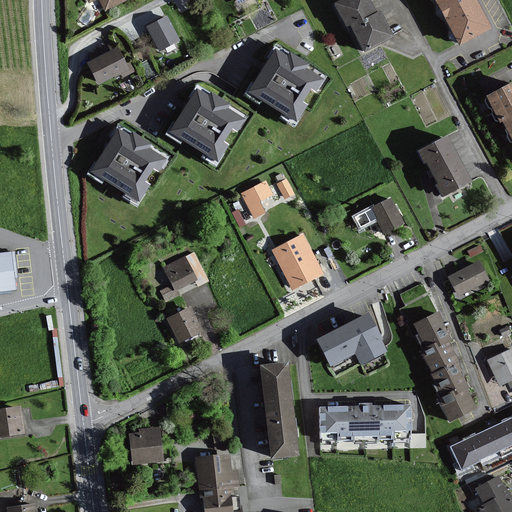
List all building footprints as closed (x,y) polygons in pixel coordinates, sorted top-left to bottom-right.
[(125,0),(89,0),(90,1),(92,0),(99,0),(105,10),(125,0)] [(351,21),(365,49),(393,35),(381,11),(376,13),(369,0),(343,0),(337,3),(347,24),(351,21)] [(476,0),(438,0),(461,43),(491,27),(480,7),(476,0)] [(167,17),(149,27),(160,48),(178,39),(167,17)] [(125,65),(118,49),(89,62),(99,82),(122,72),(124,76),(134,71),(130,63),(125,65)] [(288,57),(275,49),(247,94),(259,101),(262,97),(286,111),(283,116),(295,123),(307,104),(301,101),(311,85),(316,88),(323,78),(306,68),(308,64),(291,53),(288,57)] [(511,83),(488,96),(501,121),(504,119),(511,133),(511,83)] [(210,97),(196,88),(168,133),(181,142),(183,139),(205,152),(202,157),(216,166),(229,145),(223,141),(232,126),(237,129),(244,118),(228,108),(230,104),(212,92),(210,97)] [(131,137),(118,129),(90,174),(101,181),(104,177),(128,191),(124,196),(137,204),(149,184),(144,181),(153,166),(158,170),(166,158),(148,147),(150,143),(133,133),(131,137)] [(471,180),(448,136),(419,151),(425,162),(427,161),(439,183),(437,184),(443,195),(471,180)] [(278,180),(285,197),(296,193),(289,176),(278,180)] [(252,216),(266,211),(261,198),(273,194),(268,179),(243,188),(252,216)] [(403,222),(391,199),(372,208),(384,232),(403,222)] [(240,207),(234,209),(239,225),(245,223),(240,207)] [(321,272),(303,236),(275,251),(286,271),(300,264),(308,279),(321,272)] [(0,290),(15,289),(14,277),(18,277),(15,252),(11,252),(0,253),(0,290)] [(185,257),(165,267),(174,285),(176,290),(196,279),(185,257)] [(489,280),(480,261),(450,276),(459,295),(489,280)] [(423,282),(401,292),(405,302),(427,292),(423,282)] [(176,290),(174,285),(161,291),(166,300),(178,294),(176,290)] [(190,307),(168,318),(180,342),(202,331),(190,307)] [(422,350),(434,373),(457,361),(447,341),(451,339),(437,313),(416,324),(421,334),(418,336),(425,349),(422,350)] [(387,350),(369,314),(320,340),(332,364),(355,352),(361,363),(387,350)] [(511,349),(489,360),(500,384),(508,381),(511,387),(511,386),(511,349)] [(461,368),(457,361),(434,373),(432,373),(437,384),(435,385),(442,397),(439,399),(451,421),(476,408),(467,389),(468,388),(459,370),(461,368)] [(287,363),(261,366),(264,389),(270,433),(273,458),(298,455),(287,363)] [(411,437),(410,405),(371,406),(371,403),(360,403),(360,406),(321,407),(321,438),(411,437)] [(0,436),(24,433),(20,407),(0,410),(0,436)] [(511,417),(452,446),(462,468),(477,462),(511,445),(511,417)] [(141,433),(131,434),(134,463),(162,460),(158,428),(141,430),(141,433)] [(412,445),(427,445),(427,432),(411,432),(412,445)] [(197,458),(200,491),(234,487),(239,487),(237,469),(231,470),(229,454),(197,458)] [(498,477),(477,488),(485,504),(480,507),(482,511),(510,511),(511,511),(511,497),(508,491),(506,492),(498,477)] [(234,493),(234,487),(200,491),(201,496),(204,495),(205,511),(242,511),(242,510),(233,511),(231,493),(234,493)]
